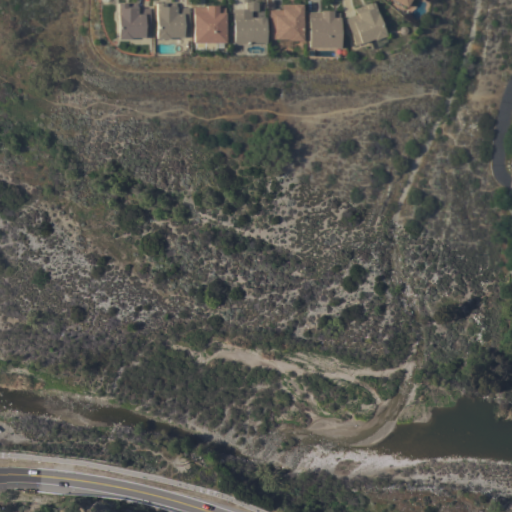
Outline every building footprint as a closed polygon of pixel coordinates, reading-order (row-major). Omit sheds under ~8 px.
[(245,43),(245,44),(232,44),(232,9),(245,9),(245,2),(257,2),(257,11),(251,11),(251,19),(252,19),(252,18),(264,18),(264,43),(245,43)] [(385,36),(373,41),(373,39),(355,46),(345,18),(356,14),(354,9),(373,2),(385,36)] [(117,3),(137,3),(137,8),(149,8),(149,38),(130,38),(130,39),(117,39),(117,3)] [(155,3),(176,3),(176,8),(188,8),(188,38),(168,38),(168,39),(155,39),(155,3)] [(301,41),(288,41),(288,39),(269,40),(269,10),(281,10),(281,4),(301,4),(301,41)] [(192,43),(192,7),(205,7),(205,6),(217,6),(217,7),(225,7),(224,43),(192,43)] [(307,48),(307,12),(320,12),(320,11),(332,11),(332,13),(339,13),(339,48),(307,48)]
